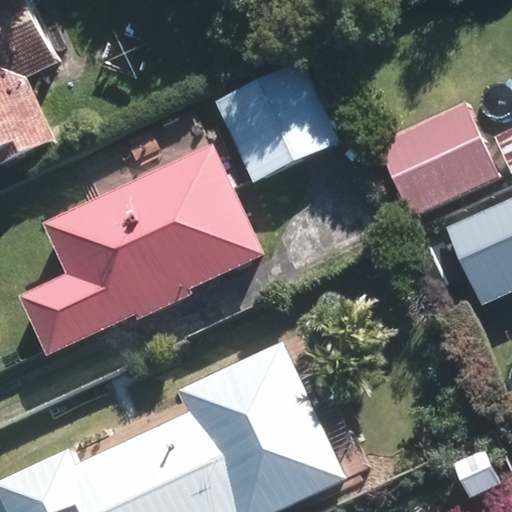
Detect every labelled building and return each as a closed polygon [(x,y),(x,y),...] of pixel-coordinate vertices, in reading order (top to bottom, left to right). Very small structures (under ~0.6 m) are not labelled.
[(30,0),(0,0),(0,168),(61,141),(32,79),(61,66),(30,0)] [(309,63),(221,101),(256,182),(345,144),(309,63)] [(505,178),(469,103),(380,146),(416,220),(505,178)] [(511,132),(499,137),(511,167),(511,132)] [(51,356),(267,256),(216,147),(47,224),(71,275),(23,298),(51,356)] [(511,290),(511,206),(475,224),(507,293),(511,290)] [(468,285),(443,233),(421,243),(445,295),(468,285)] [(284,511),(344,485),(283,348),(177,395),(188,418),(75,467),(69,455),(0,486),(0,505),(3,511),(284,511)] [(497,511),(473,460),(400,492),(408,511),(497,511)]
